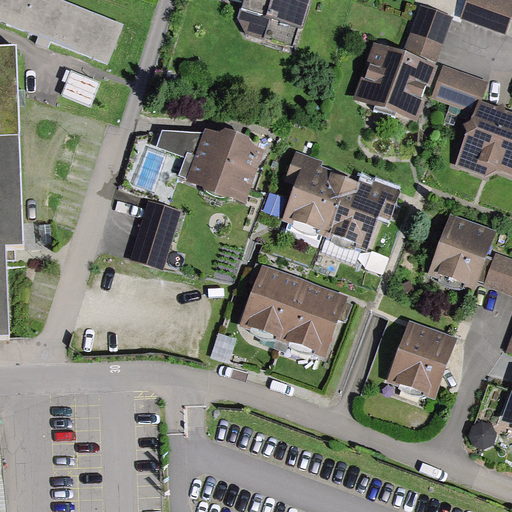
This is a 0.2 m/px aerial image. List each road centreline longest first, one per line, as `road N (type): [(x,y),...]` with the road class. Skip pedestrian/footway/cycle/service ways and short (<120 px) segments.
road 1 (residential): [(511,490),(184,380),(45,380)]
road 2 (residential): [(167,0),(45,380)]
